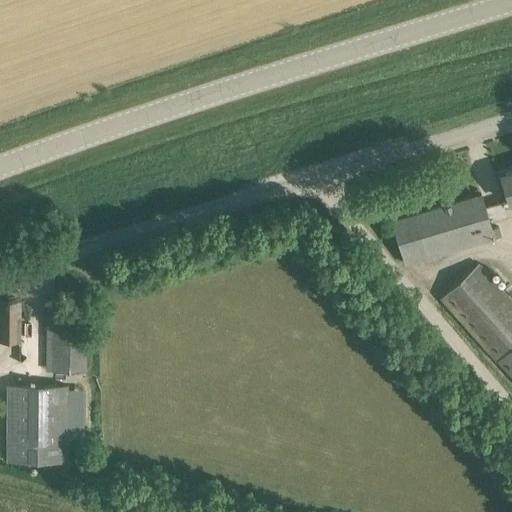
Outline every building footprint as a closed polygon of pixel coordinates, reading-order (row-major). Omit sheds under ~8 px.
[(511,170),(501,174),(510,201),(511,200),(511,170)] [(481,194),(393,219),(406,263),(494,238),(481,194)] [(511,300),(478,262),(440,296),(511,376),(511,300)] [(0,338),(20,339),(20,319),(21,299),(0,298),(0,338)] [(54,371),(86,371),(87,301),(55,301),(54,371)] [(68,461),(68,386),(8,385),(7,461),(68,461)]
